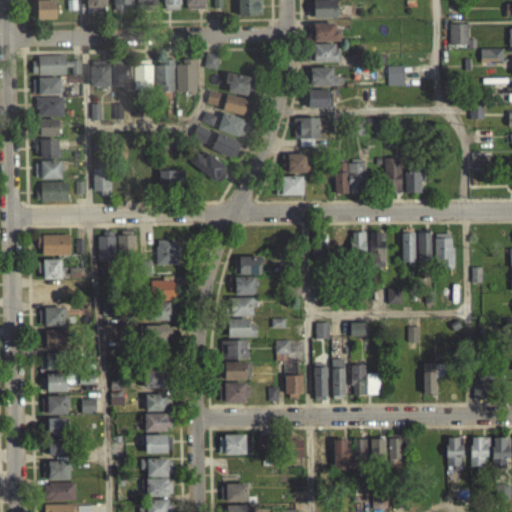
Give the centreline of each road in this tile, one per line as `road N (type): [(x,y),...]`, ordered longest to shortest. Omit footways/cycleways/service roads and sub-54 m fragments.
road 1 (residential): [(285,0),(275,109),(221,228),(198,306),(196,511)]
road 2 (residential): [(5,0),(17,511)]
road 3 (residential): [(511,207),(12,214)]
road 4 (residential): [(511,412),(194,416)]
road 5 (residential): [(286,32),(6,37)]
